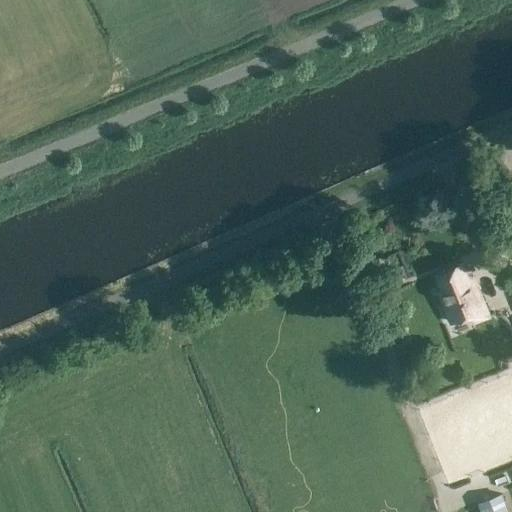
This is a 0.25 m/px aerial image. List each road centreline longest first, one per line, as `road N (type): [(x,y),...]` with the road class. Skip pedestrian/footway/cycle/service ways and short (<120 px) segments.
road 1 (unclassified): [(0,345),(511,127)]
road 2 (unclassified): [(0,172),(413,0)]
